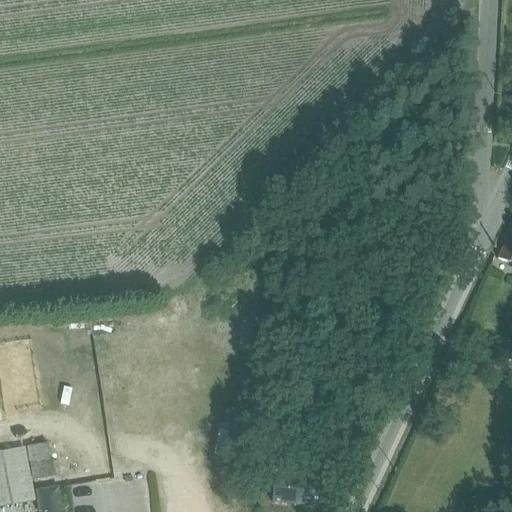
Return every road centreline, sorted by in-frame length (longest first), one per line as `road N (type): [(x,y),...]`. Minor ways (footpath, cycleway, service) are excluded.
road 1 (unclassified): [(497,202),(352,511)]
road 2 (unclassified): [(491,0),(484,169),(497,202)]
